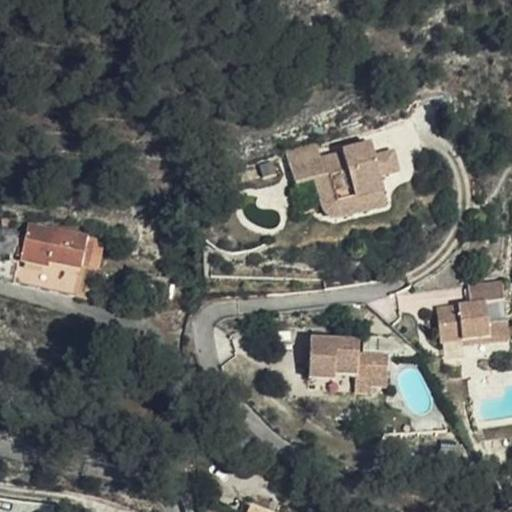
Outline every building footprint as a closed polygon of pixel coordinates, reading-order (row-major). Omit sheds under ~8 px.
[(321,166),(353,160),(351,148),(320,154),(321,166)] [(407,148),(353,160),(321,166),(327,190),(347,187),(351,212),(353,218),(357,222),(361,223),(368,223),(420,212),(414,182),(432,178),(428,158),(410,163),(407,148)] [(60,262),(66,236),(74,203),(16,188),(1,247),(60,262)] [(74,238),(82,205),(74,203),(66,236),(74,238)] [(16,284),(82,293),(85,272),(19,263),(16,284)] [(438,355),(460,355),(484,355),(483,318),(503,318),(502,298),(466,299),(466,319),(437,320),(438,355)] [(484,355),(460,355),(460,365),(504,364),(503,318),(483,318),(484,355)] [(361,387),(393,389),(394,358),(364,355),(365,346),(314,342),(312,381),(338,382),(338,377),(361,377),(361,387)]
